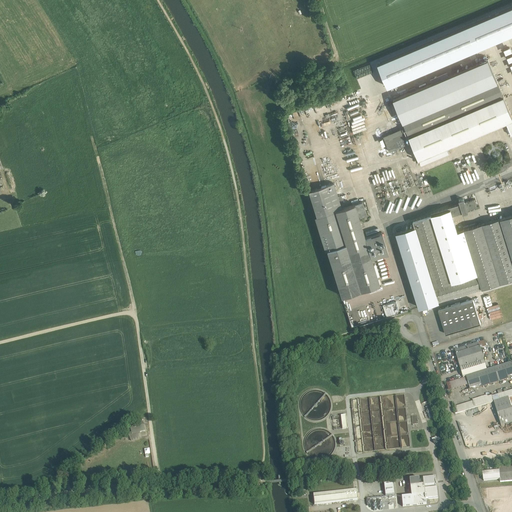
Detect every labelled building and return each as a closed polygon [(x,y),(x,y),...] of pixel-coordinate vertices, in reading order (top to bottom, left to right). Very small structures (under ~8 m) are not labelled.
[(488,59),(394,99),(406,128),(409,136),(504,96),(488,59)] [(511,115),(504,96),(409,136),(412,142),(419,159),(447,147),(506,122),(511,119),(511,115)] [(406,128),(384,138),(387,145),(409,136),(406,128)] [(409,136),(387,145),(390,151),(412,142),(409,136)] [(447,147),(419,159),(420,161),(419,161),(420,162),(421,165),(450,153),(447,147)] [(334,182),(309,190),(317,215),(341,207),(334,182)] [(464,199),(459,200),(460,204),(431,212),(432,214),(413,220),(415,226),(415,227),(453,215),(463,212),(463,213),(468,212),(468,211),(477,208),(474,199),(465,202),(464,199)] [(362,201),(355,203),(359,217),(367,214),(362,201)] [(341,207),(317,215),(327,249),(346,243),(350,257),(369,251),(365,237),(359,217),(355,203),(354,204),(354,203),(353,203),(353,204),(341,207)] [(511,214),(478,225),(496,284),(511,279),(511,214)] [(453,215),(415,227),(415,226),(396,232),(420,308),(439,302),(457,296),(482,289),(496,284),(478,225),(457,231),(453,215)] [(369,251),(350,257),(346,243),(327,249),(341,296),(380,284),(371,257),(388,252),(382,232),(365,237),(369,251)] [(485,296),(495,293),(493,286),(483,289),(485,296)] [(473,300),(438,311),(446,335),(480,324),(473,300)] [(394,301),(383,305),(387,316),(397,313),(394,301)] [(479,342),(455,350),(456,354),(480,346),(479,342)] [(480,346),(456,354),(460,368),(463,377),(466,376),(487,370),(480,348),(480,346)] [(487,370),(466,376),(470,389),(511,375),(511,362),(487,370)] [(451,390),(467,386),(465,377),(449,382),(451,390)] [(458,413),(511,396),(511,389),(457,407),(458,413)] [(511,408),(509,398),(494,402),(501,426),(511,422),(511,408)] [(144,425),(130,427),(131,439),(141,438),(141,432),(145,431),(144,425)] [(511,466),(499,467),(500,482),(511,481),(511,466)] [(438,498),(436,476),(423,478),(424,485),(410,487),(411,496),(401,497),(402,507),(427,505),(426,500),(438,498)] [(385,495),(394,495),(394,483),(384,483),(385,495)] [(358,489),(348,490),(349,501),(359,500),(358,489)] [(349,501),(348,490),(315,494),(316,505),(349,501)] [(500,491),(490,494),(495,508),(504,505),(500,491)]
